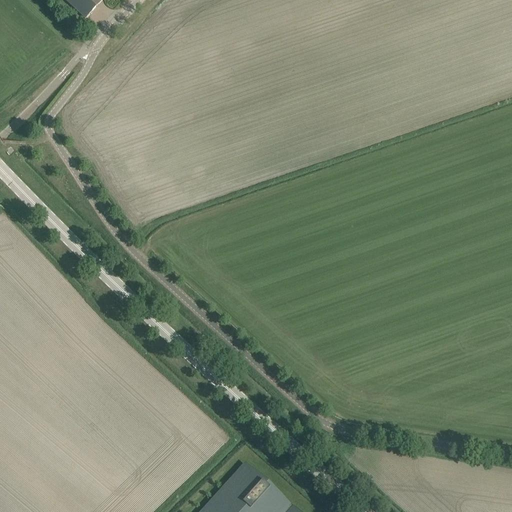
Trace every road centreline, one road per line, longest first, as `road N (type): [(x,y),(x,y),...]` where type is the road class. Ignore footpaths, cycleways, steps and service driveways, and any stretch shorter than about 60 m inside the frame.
road 1 (unclassified): [(47,122),(134,253),(322,422),(511,455)]
road 2 (primary): [(364,511),(0,170)]
